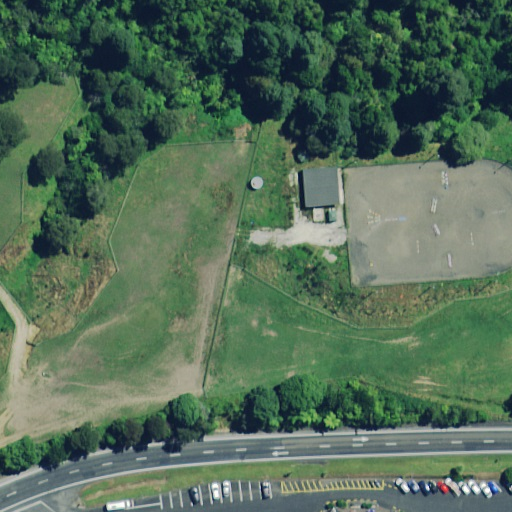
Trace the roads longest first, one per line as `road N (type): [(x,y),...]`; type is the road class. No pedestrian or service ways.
road 1 (primary): [(33,488),(122,461),(304,447)]
road 2 (primary): [(304,447),(511,445)]
road 3 (unclassified): [(306,487),(511,492)]
